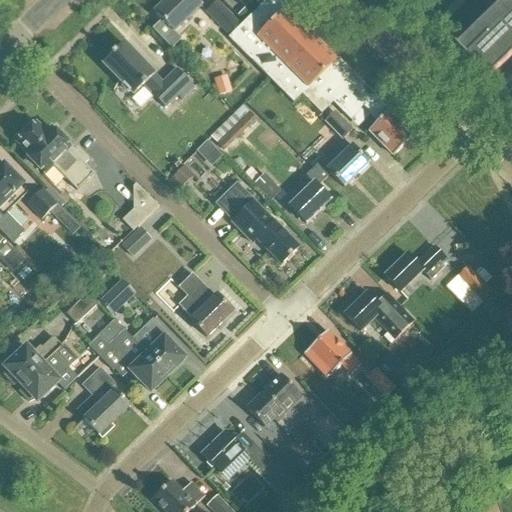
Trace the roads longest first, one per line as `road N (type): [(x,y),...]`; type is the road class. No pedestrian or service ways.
road 1 (residential): [(283,322),(11,44)]
road 2 (residential): [(283,322),(475,132)]
road 3 (residential): [(104,493),(283,322)]
road 4 (unclassified): [(475,132),(345,0)]
road 5 (residential): [(104,493),(0,416)]
